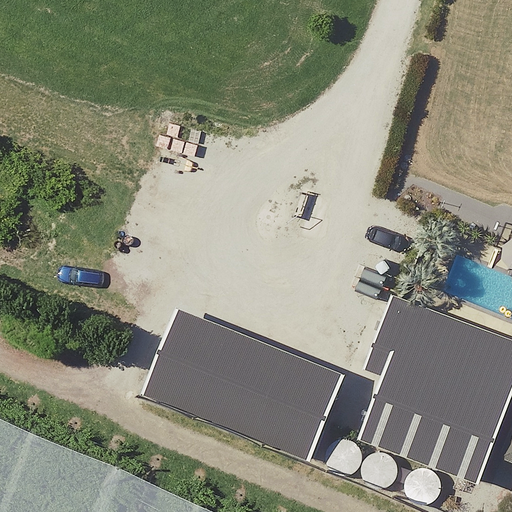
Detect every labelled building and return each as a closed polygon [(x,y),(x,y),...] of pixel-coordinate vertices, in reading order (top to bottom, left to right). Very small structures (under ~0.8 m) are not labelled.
[(511,109),(488,163),(511,173),(511,109)] [(100,235),(47,219),(39,247),(92,263),(100,235)] [(345,400),(179,331),(155,389),(321,459),(345,400)] [(507,380),(374,331),(361,366),(383,374),(362,430),(473,471),(507,380)] [(511,425),(502,452),(511,455),(511,425)]
